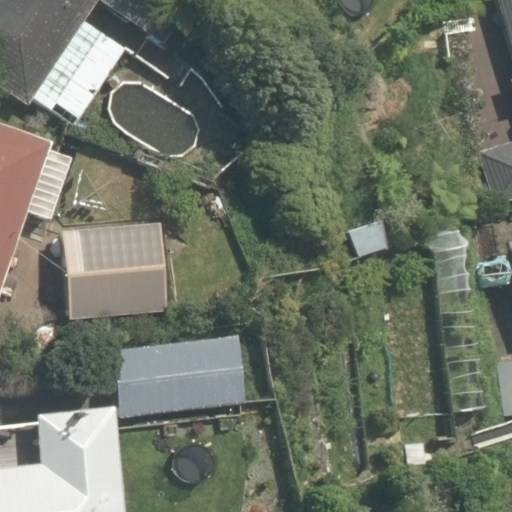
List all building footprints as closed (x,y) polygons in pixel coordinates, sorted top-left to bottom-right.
[(0,0),(0,92),(19,106),(26,96),(71,125),(120,50),(78,22),(91,2),(160,47),(177,22),(164,13),(171,0),(0,0)] [(511,0),(486,0),(509,77),(503,79),(511,108),(511,136),(470,149),(487,205),(491,204),(493,211),(511,204),(511,0)] [(0,264),(19,211),(43,219),(65,157),(41,149),(43,142),(0,126),(0,264)] [(360,165),(312,182),(331,233),(379,216),(360,165)] [(57,231),(67,319),(164,309),(154,220),(57,231)] [(502,266),(511,297),(511,234),(500,238),(508,264),(502,266)] [(104,350),(112,417),(236,402),(228,335),(104,350)] [(511,363),(491,365),(497,422),(511,420),(511,363)] [(0,465),(0,511),(113,511),(102,406),(28,414),(34,462),(0,465)]
